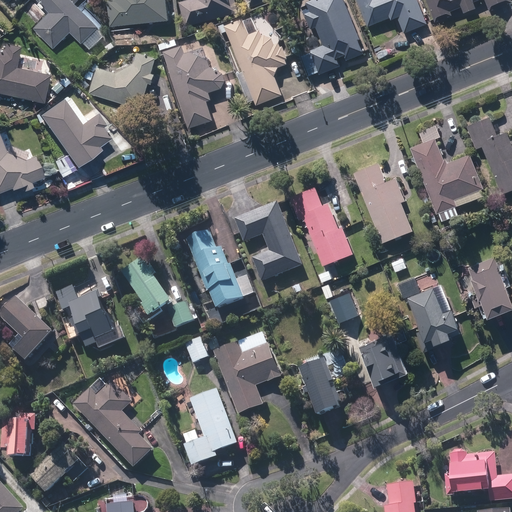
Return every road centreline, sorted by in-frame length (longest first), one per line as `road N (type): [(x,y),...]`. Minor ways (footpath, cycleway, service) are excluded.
road 1 (tertiary): [(0,254),(511,49)]
road 2 (residential): [(356,458),(511,377)]
